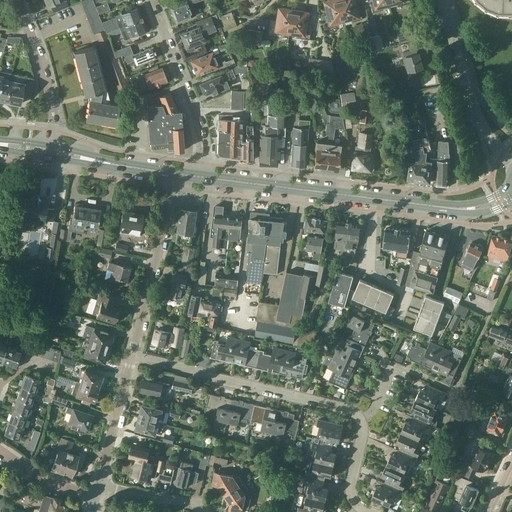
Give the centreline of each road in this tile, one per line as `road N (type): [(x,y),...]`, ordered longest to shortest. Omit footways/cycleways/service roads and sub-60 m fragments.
road 1 (secondary): [(511,193),(460,209),(201,176)]
road 2 (residential): [(358,420),(345,408),(133,357)]
road 3 (residential): [(133,357),(174,173)]
road 4 (residential): [(201,176),(196,114),(152,0)]
road 5 (residential): [(511,160),(481,126),(442,0)]
road 6 (residential): [(49,151),(51,113),(15,0)]
road 7 (residential): [(101,485),(133,357)]
road 8 (secondary): [(174,173),(49,151)]
